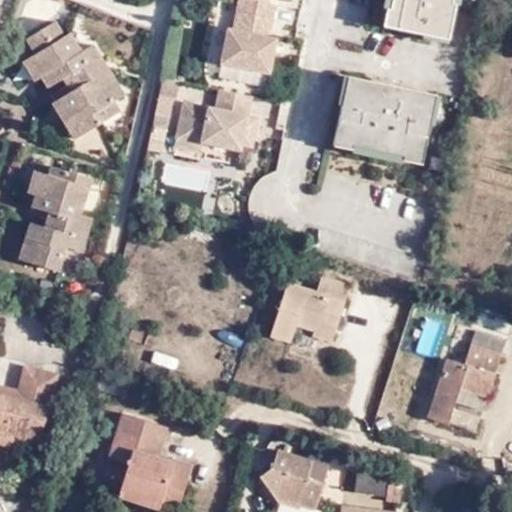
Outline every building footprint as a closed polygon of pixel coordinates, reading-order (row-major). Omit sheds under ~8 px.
[(263,3),(249,0),(235,0),(229,30),(224,29),(218,62),(263,71),(270,38),(263,36),(270,4),(263,3)] [(391,0),(388,18),(384,17),(380,35),(422,44),(423,40),(447,45),(456,0),(391,0)] [(52,22),(38,31),(43,39),(28,47),(33,55),(44,73),(38,77),(45,88),(59,78),(66,75),(75,89),(69,92),(49,105),(61,123),(73,117),(83,132),(99,124),(92,112),(110,101),(120,95),(96,56),(85,62),(79,52),(68,34),(61,37),(52,22)] [(43,39),(38,31),(24,40),(28,47),(43,39)] [(90,46),(79,52),(85,62),(96,56),(90,46)] [(44,73),(33,55),(20,63),(32,81),(38,77),(44,73)] [(482,63),(472,59),(466,75),(475,79),(482,63)] [(66,75),(59,78),(64,85),(69,92),(75,89),(66,75)] [(175,80),(160,76),(157,93),(172,96),(175,80)] [(381,90),(382,85),(367,82),(366,86),(345,81),(339,112),(336,111),(328,149),(350,154),(352,149),(403,161),(402,164),(418,168),(426,129),(422,129),(429,101),(393,92),(381,90)] [(249,96),(218,89),(213,108),(181,102),(174,139),(200,144),(201,140),(237,148),(239,144),(250,145),(253,129),(243,127),(246,116),(249,96)] [(117,112),(110,101),(92,112),(99,124),(117,112)] [(255,117),(246,116),(243,127),(253,129),(255,117)] [(72,140),(83,132),(73,117),(61,123),(72,140)] [(200,144),(174,139),(173,146),(199,151),(200,144)] [(164,164),(162,185),(205,190),(208,170),(164,164)] [(49,166),(45,175),(39,197),(32,194),(31,197),(29,208),(47,214),(55,216),(51,230),(43,228),(29,224),(25,237),(41,242),(34,264),(57,271),(63,248),(80,252),(89,218),(77,214),(88,179),(49,166)] [(39,197),(45,175),(31,172),(23,194),(31,197),(32,194),(39,197)] [(55,216),(47,214),(45,221),(43,228),(51,230),(55,216)] [(18,260),(34,264),(41,242),(25,237),(18,260)] [(317,322),(336,327),(349,284),(321,275),(315,293),(287,284),(270,333),(289,340),(295,323),(315,329),(317,322)] [(331,341),(336,327),(317,322),(315,329),(313,336),(331,341)] [(476,331),(472,345),(501,354),(505,341),(476,331)] [(501,354),(472,345),(466,365),(445,360),(426,418),(446,425),(458,388),(488,397),(501,354)] [(15,398),(0,394),(0,431),(8,433),(7,439),(9,439),(35,446),(53,374),(23,367),(18,391),(15,398)] [(127,382),(99,376),(95,392),(123,399),(127,382)] [(0,386),(0,394),(15,398),(18,391),(0,386)] [(154,396),(140,391),(138,396),(152,401),(154,396)] [(474,429),(483,399),(458,392),(449,422),(474,429)] [(168,481),(173,464),(156,459),(165,431),(121,418),(107,461),(126,468),(117,493),(158,506),(159,503),(176,508),(183,487),(168,481)] [(0,443),(8,445),(9,439),(7,439),(8,433),(0,431),(0,443)] [(260,479),(279,507),(282,502),(300,508),(313,511),(315,511),(328,469),(278,454),(272,470),(260,479)] [(189,469),(173,464),(168,481),(183,487),(189,469)] [(158,506),(117,493),(116,499),(156,511),(175,511),(176,508),(159,503),(158,506)] [(282,502),(279,507),(296,511),(298,511),(300,508),(282,502)]
